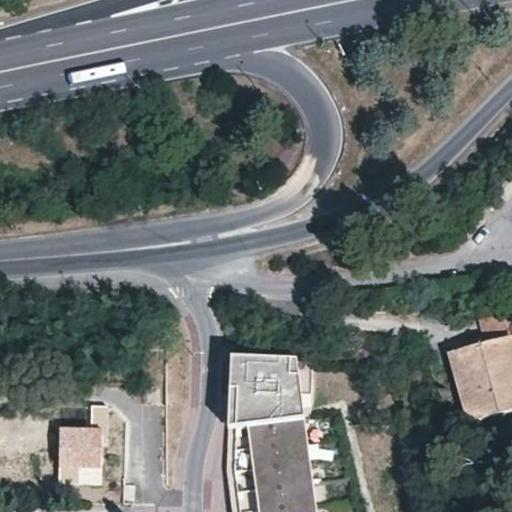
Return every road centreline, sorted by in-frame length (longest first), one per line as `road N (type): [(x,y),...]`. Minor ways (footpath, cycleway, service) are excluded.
road 1 (primary): [(201,237),(301,232),(389,198),(427,173),(511,84)]
road 2 (secondary): [(196,46),(268,56),(290,70),(317,108),(320,127),(313,167),(299,189),(201,237)]
road 3 (residential): [(201,237),(219,266),(273,285),(433,272),(498,244),(511,255)]
road 4 (residential): [(201,237),(197,282),(210,330),(211,396),(191,511)]
road 5 (unknown): [(0,395),(126,402),(145,423),(146,492),(164,503),(191,503)]
road 6 (secondary): [(255,0),(23,49)]
road 7 (secondary): [(196,46),(422,0)]
road 8 (primary): [(201,237),(0,259)]
road 9 (secondary): [(0,85),(196,46)]
